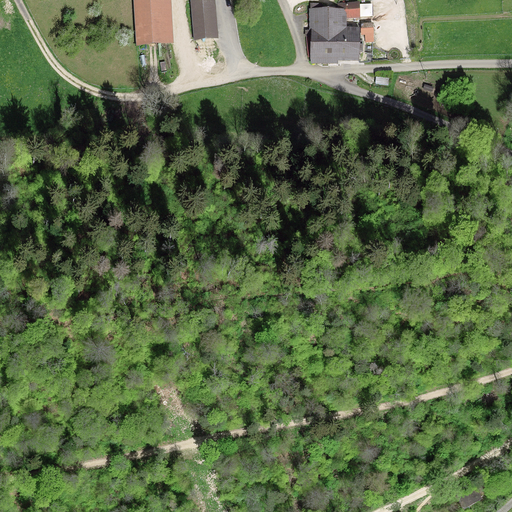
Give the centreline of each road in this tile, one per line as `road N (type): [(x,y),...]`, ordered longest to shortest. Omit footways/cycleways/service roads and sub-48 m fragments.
road 1 (track): [(511,368),(346,414),(0,479)]
road 2 (track): [(303,71),(261,72),(145,98),(101,97),(62,72),(19,0)]
road 3 (track): [(511,153),(331,73)]
road 4 (unclassified): [(331,73),(511,65)]
road 5 (track): [(381,511),(511,441)]
road 6 (track): [(127,98),(110,128),(0,154)]
